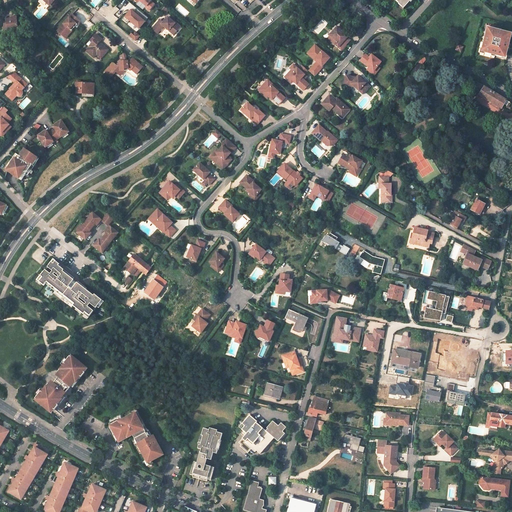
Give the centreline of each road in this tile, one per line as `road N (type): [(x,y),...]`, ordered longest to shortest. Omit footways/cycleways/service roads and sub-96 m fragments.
road 1 (residential): [(275,511),(329,311)]
road 2 (residential): [(247,144),(246,158),(198,213),(200,227),(234,240),(237,296)]
road 3 (tertiary): [(0,403),(164,495)]
road 4 (unclassified): [(380,20),(511,99)]
road 5 (residential): [(484,334),(390,330),(383,371)]
road 6 (residential): [(106,11),(110,25),(192,96)]
